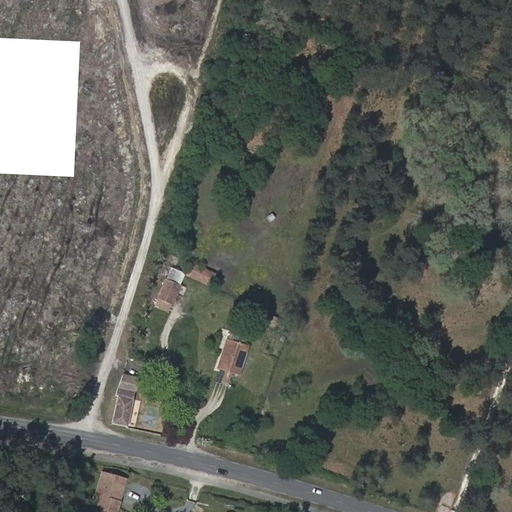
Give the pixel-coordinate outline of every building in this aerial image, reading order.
[(192,267),(187,277),(211,288),(215,280),(192,267)] [(173,269),(167,283),(181,289),(187,277),(173,269)] [(173,305),(181,289),(167,283),(159,299),(173,305)] [(173,305),(159,299),(156,305),(169,312),(173,305)] [(228,372),(239,376),(248,349),(227,343),(226,347),(236,350),(228,372)] [(217,375),(226,377),(228,372),(236,350),(226,347),(217,375)] [(119,398),(111,425),(127,429),(138,394),(142,382),(124,378),(120,389),(117,398),(119,398)] [(335,423),(346,407),(337,401),(326,417),(335,423)] [(115,511),(118,511),(127,485),(116,482),(113,492),(102,489),(96,506),(115,511)]
